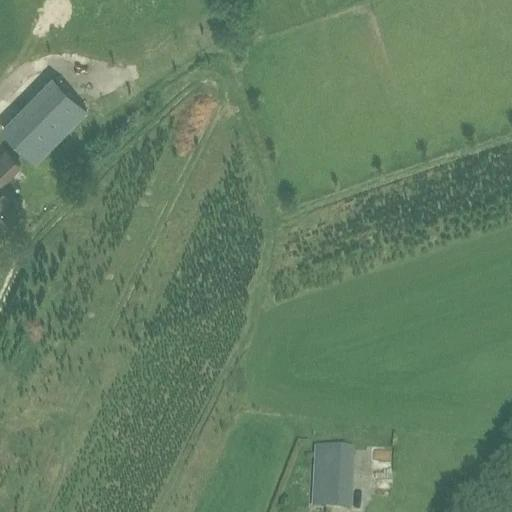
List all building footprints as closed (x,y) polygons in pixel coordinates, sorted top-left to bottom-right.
[(27,44),(50,45),(51,13),(58,14),(58,1),(29,0),(27,44)] [(174,23),(185,21),(180,0),(177,0),(169,2),(174,23)] [(45,153),(87,110),(52,76),(10,119),(45,153)] [(0,226),(3,230),(24,206),(1,185),(20,164),(6,152),(0,158),(0,226)] [(353,450),(316,448),(314,486),(351,488),(353,450)] [(383,479),(399,479),(398,461),(382,461),(383,479)]
